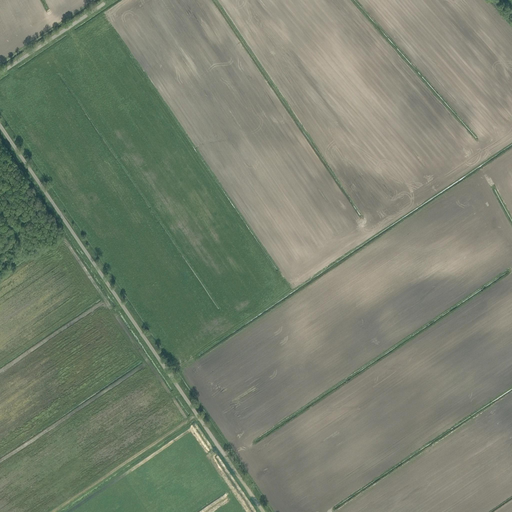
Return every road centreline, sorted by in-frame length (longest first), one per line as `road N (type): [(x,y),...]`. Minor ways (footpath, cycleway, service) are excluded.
road 1 (unclassified): [(264,511),(0,125)]
road 2 (unclassified): [(0,73),(109,0)]
